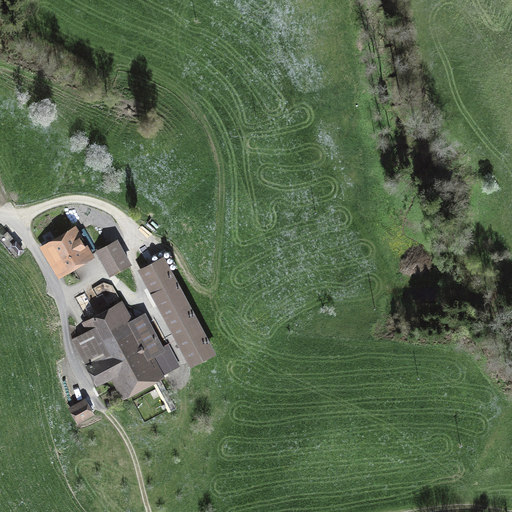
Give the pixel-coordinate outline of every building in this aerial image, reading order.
[(7,231),(0,236),(0,245),(11,259),(22,249),(7,231)] [(91,255),(76,231),(50,247),(64,271),(91,255)] [(130,264),(117,241),(101,250),(114,273),(130,264)] [(212,351),(163,258),(143,269),(192,361),(212,351)] [(161,348),(144,316),(134,322),(124,303),(89,322),(93,329),(75,339),(98,382),(116,372),(125,389),(153,373),(145,357),(155,351),(165,369),(178,362),(168,344),(161,348)] [(176,408),(161,380),(154,384),(169,412),(176,408)] [(86,401),(73,409),(79,418),(92,411),(86,401)]
